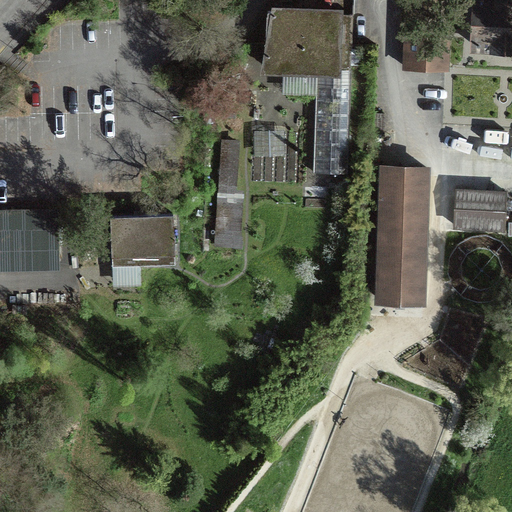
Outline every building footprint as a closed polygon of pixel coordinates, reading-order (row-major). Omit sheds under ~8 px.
[(438,0),(404,0),(402,67),(450,69),(453,1),(438,0)] [(470,35),(471,35),(470,48),(511,49),(511,0),(472,0),(473,1),(472,1),(470,35)] [(313,171),(350,171),(354,12),(343,12),(343,3),(272,2),(271,7),(268,7),(268,11),(266,11),(265,71),(283,72),(282,92),(312,93),(310,166),(313,166),(313,171)] [(215,245),(243,247),(244,234),(242,234),(244,188),(237,188),(240,139),(220,138),(215,245)] [(380,160),(374,300),(425,302),(431,162),(380,160)] [(507,188),(455,185),(453,226),(505,229),(506,216),(511,215),(511,198),(507,198),(507,188)] [(58,206),(0,206),(0,267),(59,267),(58,206)] [(141,263),(176,262),(174,210),(110,212),(113,284),(142,283),(141,263)]
